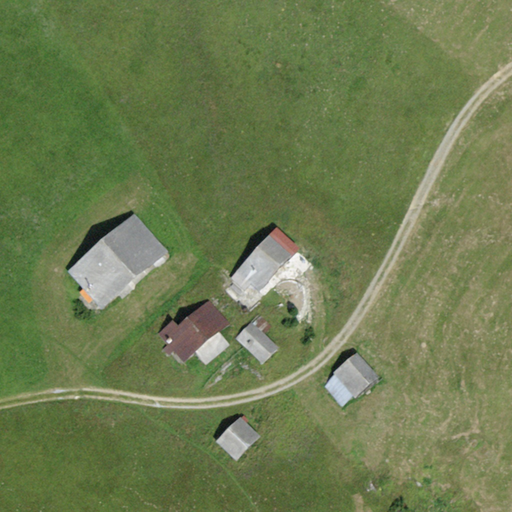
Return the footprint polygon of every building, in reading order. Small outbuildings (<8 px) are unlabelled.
[(198,259),(156,209),(91,264),(133,314),(198,259)] [(248,268),(276,295),(315,255),(287,228),(248,268)] [(176,324),(208,360),(246,326),(213,290),(176,324)] [(239,334),(266,360),(282,343),(255,317),(239,334)] [(362,407),(397,383),(376,353),(341,377),(362,407)] [(285,430),(263,409),(237,435),(258,457),(285,430)]
